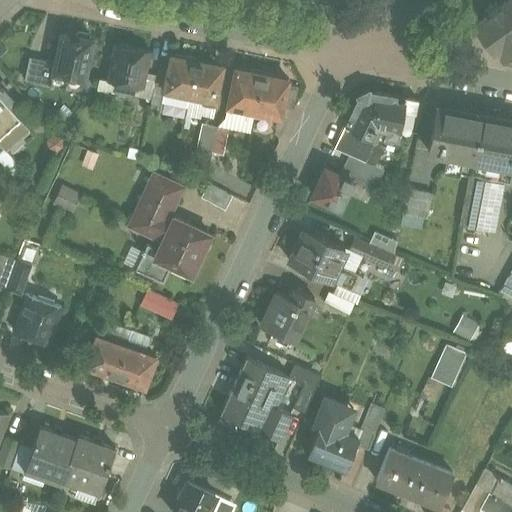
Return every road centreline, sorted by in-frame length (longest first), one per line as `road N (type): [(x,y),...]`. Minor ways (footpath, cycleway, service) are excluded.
road 1 (residential): [(162,423),(346,55)]
road 2 (residential): [(346,55),(89,0)]
road 3 (residential): [(365,511),(162,423)]
road 4 (residential): [(162,423),(0,367)]
road 5 (residential): [(511,86),(346,55)]
